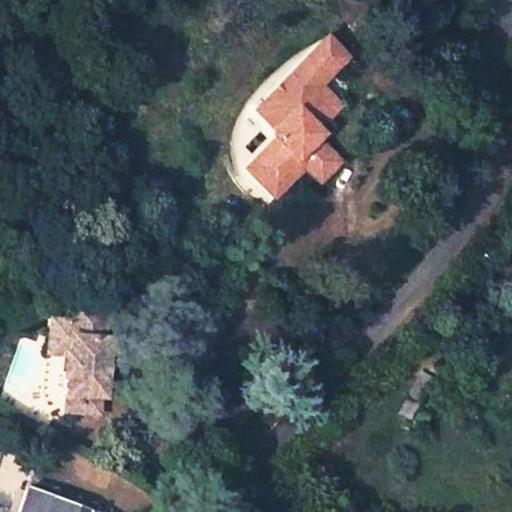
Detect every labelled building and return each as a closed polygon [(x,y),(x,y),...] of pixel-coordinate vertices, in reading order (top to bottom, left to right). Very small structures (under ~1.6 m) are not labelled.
[(324,35),(312,48),(331,67),(343,54),(324,35)] [(331,67),(312,48),(297,62),(297,61),(251,106),(271,127),(271,135),(241,165),(271,194),(301,163),(317,179),(337,158),(315,135),(314,125),(337,102),(317,82),(332,67),(331,67)] [(92,339),(96,310),(64,305),(62,320),(60,336),(57,353),(53,353),(50,375),(56,376),(54,393),(62,394),(59,411),(83,413),(85,397),(89,397),(92,378),(94,359),(96,340),(92,339)] [(62,320),(39,317),(37,333),(60,336),(62,320)] [(101,360),(94,359),(92,378),(99,379),(101,360)] [(94,511),(23,489),(15,511),(94,511)]
